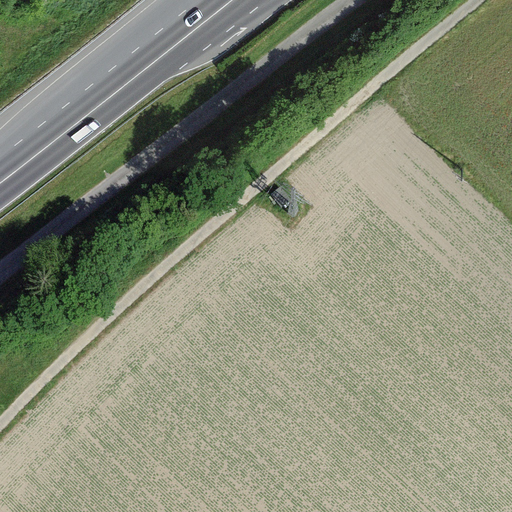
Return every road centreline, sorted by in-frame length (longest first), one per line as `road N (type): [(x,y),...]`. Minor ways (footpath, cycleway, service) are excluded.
road 1 (track): [(0,425),(138,289),(477,0)]
road 2 (primary): [(217,11),(0,182)]
